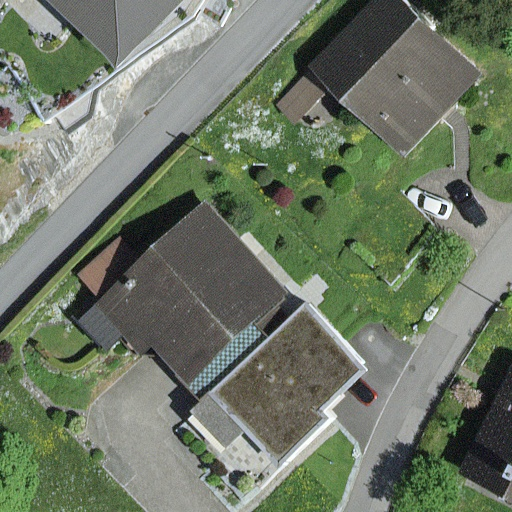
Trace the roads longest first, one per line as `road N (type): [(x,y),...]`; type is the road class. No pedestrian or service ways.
road 1 (residential): [(0,305),(289,0)]
road 2 (residential): [(366,511),(427,363),(511,242)]
